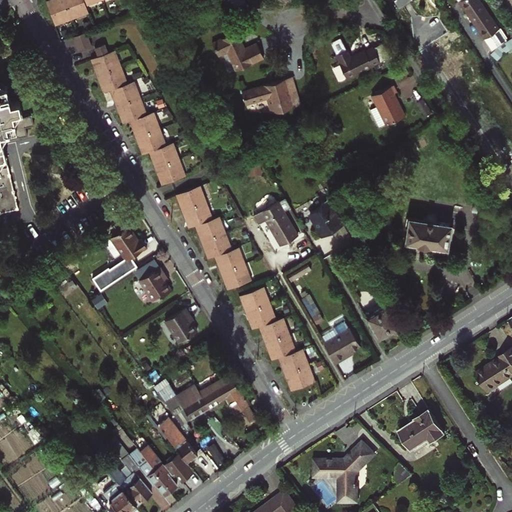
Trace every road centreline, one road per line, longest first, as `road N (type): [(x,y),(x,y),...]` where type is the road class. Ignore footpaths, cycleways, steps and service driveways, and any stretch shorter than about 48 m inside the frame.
road 1 (residential): [(22,0),(294,435)]
road 2 (residential): [(260,17),(376,14),(511,205)]
road 3 (unknown): [(354,396),(260,224)]
road 4 (residential): [(419,354),(511,496)]
road 5 (secondary): [(419,354),(294,435)]
road 6 (secondary): [(294,435),(195,511)]
